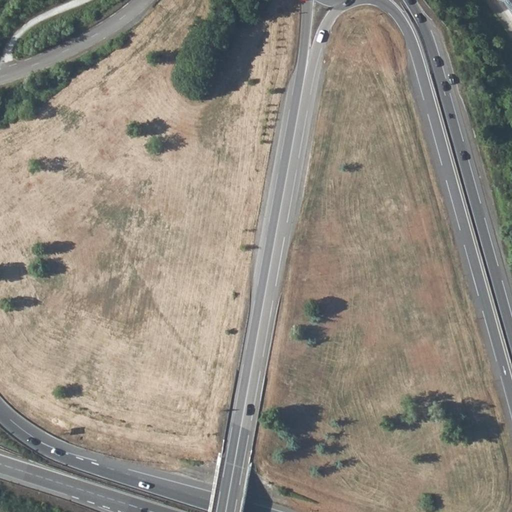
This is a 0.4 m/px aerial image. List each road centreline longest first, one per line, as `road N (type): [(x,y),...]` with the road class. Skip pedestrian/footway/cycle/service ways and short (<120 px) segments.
road 1 (secondary): [(225,511),(303,79)]
road 2 (trunk): [(378,0),(408,31),(511,401)]
road 3 (trunk): [(511,334),(431,47),(409,0)]
road 4 (trunk): [(203,502),(57,454),(0,415)]
road 5 (trunk): [(0,463),(151,511)]
road 6 (unclassified): [(145,0),(93,34),(8,69)]
